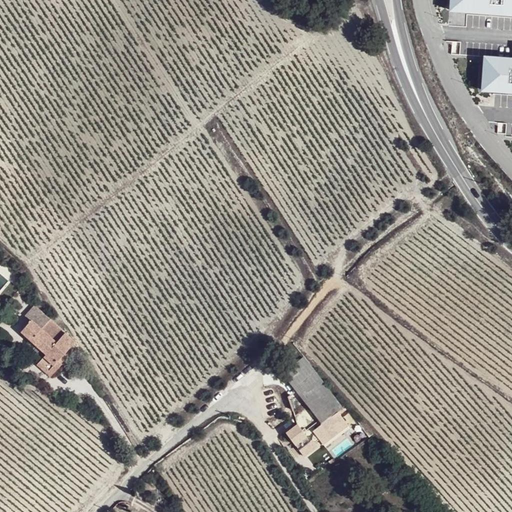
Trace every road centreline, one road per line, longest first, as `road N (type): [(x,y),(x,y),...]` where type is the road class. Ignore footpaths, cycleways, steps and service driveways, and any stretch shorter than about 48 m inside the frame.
road 1 (track): [(0,239),(27,264),(308,38)]
road 2 (track): [(235,394),(323,291),(345,283),(511,406)]
road 3 (track): [(449,511),(291,333)]
road 4 (unclassified): [(511,166),(453,85),(422,0)]
road 5 (track): [(115,0),(197,127)]
road 6 (tertiary): [(379,0),(394,55),(432,128)]
road 7 (tertiary): [(432,128),(511,241)]
road 8 (tertiary): [(432,128),(397,0)]
